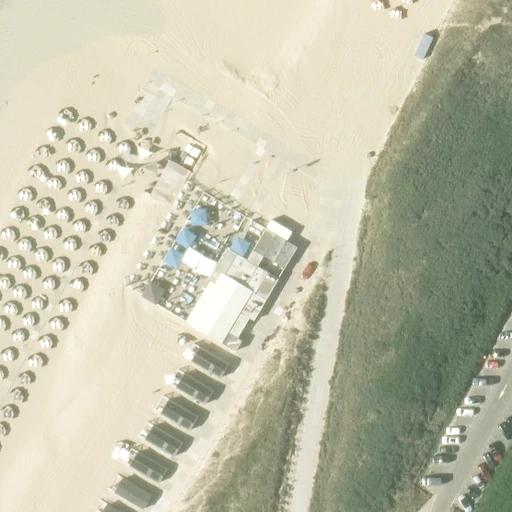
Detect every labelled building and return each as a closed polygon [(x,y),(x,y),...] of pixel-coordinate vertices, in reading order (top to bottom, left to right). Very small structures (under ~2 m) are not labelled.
[(270,308),(235,289),(206,339),(240,359),(270,308)] [(212,400),(185,383),(174,401),(201,418),(212,400)] [(197,426),(170,409),(159,427),(186,444),(197,426)] [(178,455),(150,438),(140,456),(167,473),(178,455)] [(158,491),(131,475),(122,490),(149,506),(158,491)]
